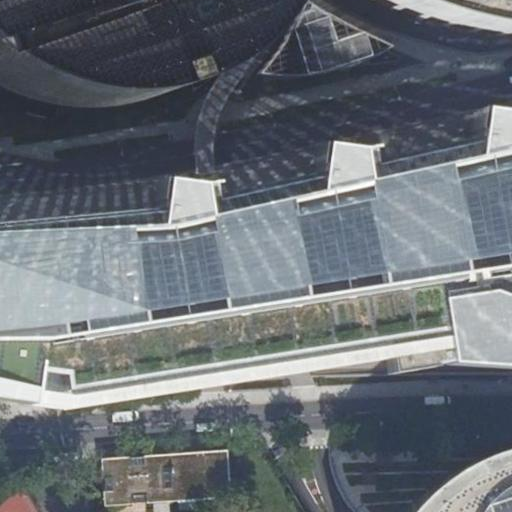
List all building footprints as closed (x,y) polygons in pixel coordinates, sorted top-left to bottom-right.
[(5,0),(0,2),(0,84),(2,85),(14,91),(26,95),(46,101),(65,104),(79,105),(92,105),(112,103),(132,100),(145,96),(157,92),(176,83),(192,73),(204,65),(213,57),(228,43),(240,28),(248,16),(255,5),(257,0),(5,0)] [(313,0),(300,0),(298,6),(290,23),(280,39),(270,54),(258,68),(269,74),(281,79),(294,83),(300,84),(313,84),(326,83),(339,80),(345,78),(351,75),(363,69),(373,60),(382,51),(391,39),(383,36),(346,19),(323,6),(313,0)] [(511,0),(393,0),(455,19),(511,25),(511,0)] [(511,101),(358,136),(332,142),(281,154),(269,156),(211,169),(193,173),(180,177),(0,201),(0,218),(111,201),(111,196),(153,189),(154,192),(187,187),(186,184),(230,177),(277,166),(278,169),(285,169),(286,169),(311,163),(311,161),(338,156),(337,151),(511,109),(511,101)] [(511,109),(337,151),(338,156),(311,161),(311,163),(286,169),(285,169),(278,169),(277,166),(230,177),(186,184),(187,187),(154,192),(153,189),(111,196),(111,201),(0,218),(0,397),(21,401),(22,392),(142,373),(139,354),(306,327),(311,358),(409,355),(410,376),(478,374),(477,368),(511,362),(511,109)] [(511,511),(511,449),(498,452),(485,456),(473,461),(458,469),(446,476),(435,483),(427,489),(414,501),(405,510),(403,511),(511,511)] [(224,497),(221,451),(177,453),(94,459),(98,507),(127,505),(127,503),(140,502),(141,504),(224,497)]
